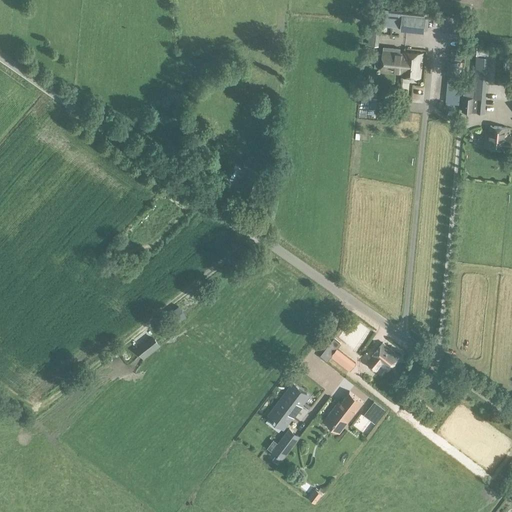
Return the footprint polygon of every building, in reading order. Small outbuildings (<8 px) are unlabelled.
[(401,30),(423,32),(425,18),(403,16),(401,30)] [(442,21),(440,34),(465,36),(466,24),(442,21)] [(390,47),(389,51),(384,51),(382,70),(402,72),(402,75),(420,77),(423,52),(404,51),(404,53),(400,52),(400,48),(390,47)] [(461,59),(462,49),(452,48),(450,58),(453,58),(461,59)] [(473,81),(469,81),(464,80),(462,111),(484,113),(489,56),(476,55),(473,81)] [(447,75),(459,76),(460,68),(447,67),(447,75)] [(485,133),(484,145),(511,148),(511,136),(506,135),(507,127),(490,125),(489,134),(485,133)] [(244,159),(241,168),(257,174),(260,165),(244,159)] [(238,195),(253,201),(261,182),(246,176),(238,195)] [(118,244),(109,253),(117,260),(125,251),(118,244)] [(170,313),(178,323),(186,316),(177,306),(170,313)] [(154,334),(136,346),(139,352),(157,339),(154,334)] [(381,366),(387,371),(400,356),(383,342),(371,356),(372,357),(367,363),(377,371),(381,366)] [(344,352),(337,361),(344,366),(351,357),(344,352)] [(300,358),(295,365),(312,376),(316,369),(300,358)] [(329,383),(319,374),(314,379),(320,384),(315,389),(290,367),(284,374),(315,400),(329,383)] [(293,384),(282,399),(298,412),(303,406),(300,404),(302,401),(303,402),(304,402),(308,396),(293,383),(292,384),(293,384)] [(327,416),(339,425),(343,428),(347,422),(363,402),(350,391),(349,392),(340,404),(338,402),(327,416)] [(298,412),(282,399),(278,404),(277,403),(268,415),(284,428),(284,427),(290,420),(288,419),(291,415),(294,417),(298,412)] [(376,423),(379,419),(368,411),(365,414),(376,423)] [(290,427),(273,450),(277,454),(275,458),(278,460),(281,457),(283,458),(301,435),(290,427)] [(316,502),(324,493),(317,488),(310,497),(316,502)]
